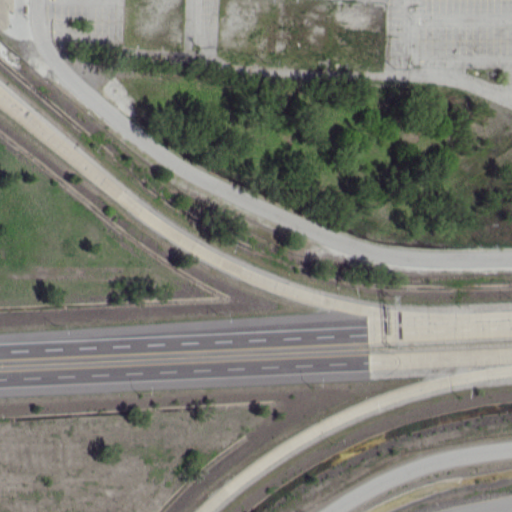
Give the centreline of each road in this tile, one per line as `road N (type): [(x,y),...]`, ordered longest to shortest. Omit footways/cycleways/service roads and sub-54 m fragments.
road 1 (motorway): [(511,320),(378,312),(261,280),(166,229),(0,94)]
road 2 (motorway): [(511,323),(0,348)]
road 3 (motorway): [(0,378),(511,357)]
road 4 (motorway): [(203,511),(256,469),(353,412),(511,370)]
